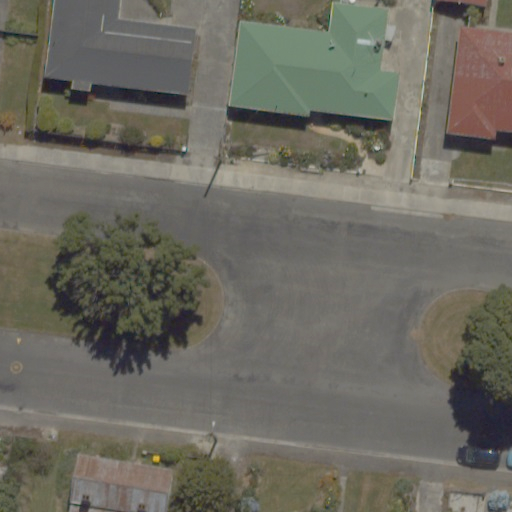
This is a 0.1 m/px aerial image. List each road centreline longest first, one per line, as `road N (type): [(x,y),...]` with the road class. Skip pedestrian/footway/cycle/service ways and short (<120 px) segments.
road 1 (residential): [(0,191),(331,233)]
road 2 (residential): [(308,407),(0,368)]
road 3 (residential): [(511,436),(308,407)]
road 4 (residential): [(331,233),(511,257)]
road 5 (residential): [(331,233),(308,407)]
